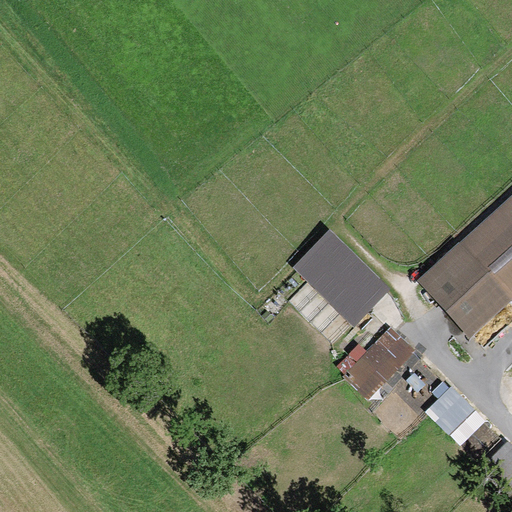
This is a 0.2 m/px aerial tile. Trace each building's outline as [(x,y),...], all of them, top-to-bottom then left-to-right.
[(511,198),(417,284),(469,340),(511,301),(511,198)] [(328,230),(295,266),(359,322),(391,286),(328,230)] [(419,355),(390,326),(342,374),(370,403),(419,355)] [(489,424),(450,389),(429,413),(468,448),(489,424)] [(511,446),(507,442),(483,469),(511,495),(511,446)]
